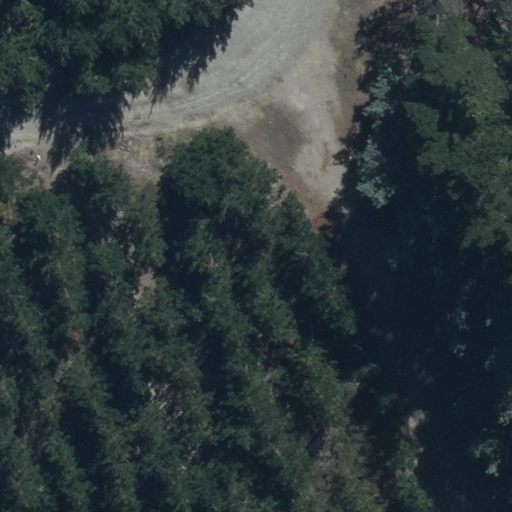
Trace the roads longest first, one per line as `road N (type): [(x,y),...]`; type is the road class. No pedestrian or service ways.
road 1 (track): [(306,0),(321,122),(465,511)]
road 2 (track): [(0,104),(64,106),(213,66),(297,0)]
